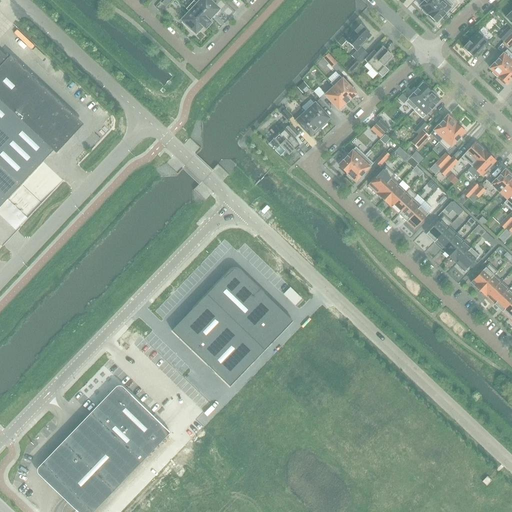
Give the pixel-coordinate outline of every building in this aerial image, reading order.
[(193,0),(185,9),(189,12),(203,25),(205,27),(210,22),(208,20),(211,17),(197,4),(197,3),(193,0)] [(209,0),(200,0),(197,3),(197,4),(211,17),(214,14),(215,15),(220,10),(213,4),(209,0)] [(427,14),(428,14),(440,0),(423,0),(424,0),(424,1),(419,6),(422,9),(421,10),(426,15),(427,14)] [(449,0),(440,0),(428,14),(436,22),(441,17),(442,17),(445,13),(453,4),(449,0)] [(203,25),(189,12),(182,20),(181,22),(191,32),(192,30),(195,33),(197,31),(199,29),(203,25)] [(346,40),(356,49),(370,34),(360,25),(346,40)] [(511,31),(507,27),(498,36),(503,41),(511,31)] [(473,57),(487,42),(477,32),(463,47),(473,57)] [(373,50),(364,60),(372,67),(371,68),(377,73),(378,73),(382,77),(389,70),(384,66),(387,63),(391,58),(386,54),(388,51),(382,46),(376,52),(373,50)] [(0,205),(53,150),(56,153),(73,135),(70,132),(77,124),(75,122),(77,120),(73,117),(75,115),(10,55),(7,58),(0,50),(0,205)] [(498,76),(511,61),(511,54),(506,50),(489,68),(493,71),(491,72),(496,77),(497,75),(498,76)] [(323,58),(332,67),(336,63),(328,53),(323,58)] [(354,59),(345,68),(350,72),(359,63),(354,59)] [(511,61),(498,76),(506,84),(511,79),(511,78),(511,61)] [(330,83),(333,87),(347,102),(349,100),(349,99),(356,93),(339,75),(330,83)] [(405,102),(414,110),(431,92),(422,83),(417,89),(417,88),(413,92),(413,93),(405,102)] [(347,102),(333,87),(325,95),(338,109),(345,103),(347,102)] [(434,105),(439,100),(436,96),(437,95),(432,91),(431,92),(414,110),(422,118),(431,109),(435,105),(434,105)] [(315,103),(305,112),(321,128),(327,122),(326,121),(329,118),(315,103)] [(321,128),(305,112),(303,109),(294,118),(310,135),(313,133),(314,134),(321,128)] [(439,141),(442,138),(456,123),(455,123),(457,122),(452,117),(451,118),(447,115),(442,120),(438,124),(439,124),(430,133),(439,141)] [(389,128),(380,119),(375,124),(385,132),(389,128)] [(413,129),(418,134),(427,125),(422,120),(413,129)] [(456,123),(442,138),(451,146),(456,141),(460,137),(459,137),(464,131),(456,123)] [(375,124),(371,129),(380,137),(385,132),(375,124)] [(300,145),(294,139),(297,136),(287,126),(279,133),(273,138),(273,139),(268,143),(275,150),(280,155),(285,151),(286,153),(291,148),(294,150),(300,145)] [(422,130),(411,142),(417,148),(429,136),(422,130)] [(389,140),(384,136),(379,141),(384,145),(389,140)] [(461,157),(471,166),(485,151),(485,150),(484,151),(475,142),(461,157)] [(338,165),(347,173),(364,155),(355,147),(347,156),(343,160),(338,165)] [(409,158),(398,148),(393,153),(404,163),(409,158)] [(384,151),(375,161),(380,166),(389,155),(384,151)] [(471,166),(467,169),(473,175),(477,179),(480,175),(481,175),(495,160),(485,151),(471,166)] [(445,152),(435,163),(441,168),(450,158),(445,152)] [(364,155),(347,173),(347,174),(346,175),(351,179),(352,178),(355,181),(360,176),(361,176),(364,172),(373,163),(364,155)] [(452,157),(439,171),(444,175),(457,162),(452,157)] [(386,166),(368,185),(376,193),(390,178),(394,174),(386,166)] [(421,172),(416,167),(412,171),(417,176),(421,172)] [(491,184),(499,192),(511,178),(511,174),(508,171),(508,172),(505,169),(500,175),(499,174),(496,178),(496,179),(491,184)] [(457,181),(451,174),(446,179),(453,186),(457,181)] [(390,178),(376,193),(383,200),(398,185),(390,178)] [(511,178),(499,192),(507,199),(511,193),(511,178)] [(429,186),(434,191),(438,187),(433,182),(429,186)] [(468,197),(478,187),(474,182),(463,193),(468,197)] [(398,185),(383,200),(391,207),(405,192),(398,185)] [(478,197),(485,190),(480,186),(474,193),(478,197)] [(409,188),(405,192),(391,207),(398,214),(413,199),(416,195),(409,188)] [(413,199),(398,214),(406,221),(420,206),(413,199)] [(450,202),(447,205),(458,216),(463,210),(453,201),(450,202)] [(420,206),(406,221),(414,229),(428,213),(420,206)] [(434,242),(448,227),(452,223),(443,215),(425,234),(434,242)] [(504,228),(511,219),(511,218),(508,215),(499,224),(504,228)] [(475,222),(471,218),(467,221),(472,226),(475,222)] [(486,222),(481,218),(477,222),(482,226),(486,222)] [(448,227),(434,242),(441,249),(456,234),(448,227)] [(485,231),(480,227),(476,232),(480,236),(485,231)] [(490,236),(485,232),(481,236),(486,241),(490,236)] [(456,234),(441,249),(449,256),(463,241),(456,234)] [(463,241),(449,256),(456,263),(470,248),(463,241)] [(470,248),(456,263),(464,271),(479,255),(470,248)] [(471,282),(479,290),(493,275),(497,271),(489,263),(471,282)] [(192,309),(172,330),(229,386),(292,321),(264,293),(240,270),(239,270),(238,269),(237,269),(235,268),(234,268),(233,268),(232,269),(231,269),(230,270),(229,271),(192,309)] [(493,275),(479,290),(486,297),(501,282),(493,275)] [(501,282),(486,297),(494,304),(508,289),(501,282)] [(511,292),(508,289),(494,304),(501,311),(511,299),(511,292)] [(511,299),(501,311),(509,318),(511,314),(511,299)] [(128,396),(130,394),(120,385),(113,385),(35,466),(34,474),(65,501),(77,511),(78,511),(76,509),(60,481),(63,479),(67,476),(71,473),(74,470),(77,467),(80,464),(83,460),(84,458),(85,457),(87,453),(89,450),(90,448),(91,444),(92,441),(93,438),(94,435),(94,433),(95,431),(95,430),(96,419),(96,417),(97,415),(97,414),(97,413),(98,411),(98,409),(99,408),(101,405),(102,403),(104,401),(106,399),(108,398),(110,397),(111,396),(112,395),(114,394),(117,394),(119,393),(120,393),(122,394),(124,394),(126,395),(128,395),(128,396)] [(63,479),(60,481),(76,509),(78,511),(92,511),(162,440),(170,432),(166,428),(166,429),(163,426),(130,394),(128,396),(128,395),(126,395),(124,394),(122,394),(120,393),(119,393),(117,394),(114,394),(112,395),(111,396),(110,397),(108,398),(106,399),(104,401),(102,403),(101,405),(99,408),(98,409),(98,411),(97,413),(97,414),(97,415),(96,417),(96,419),(95,430),(95,431),(94,433),(94,435),(93,438),(92,441),(91,444),(90,448),(89,450),(87,453),(85,457),(84,458),(83,460),(80,464),(77,467),(74,470),(71,473),(67,476),(63,479)] [(247,511),(233,499),(220,511),(247,511)]
